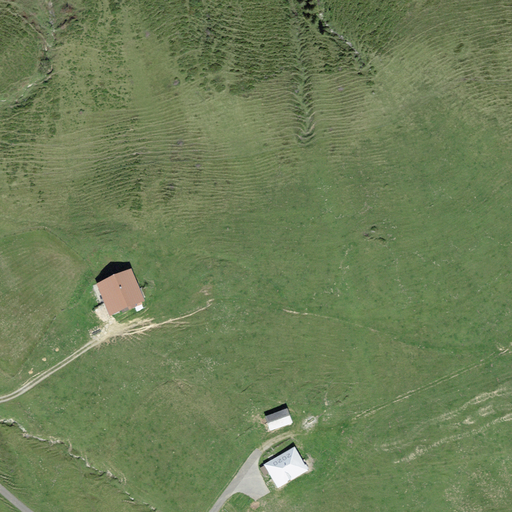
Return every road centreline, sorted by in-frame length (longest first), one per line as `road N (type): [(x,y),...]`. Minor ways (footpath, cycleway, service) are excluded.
road 1 (track): [(511,344),(268,445),(214,511)]
road 2 (track): [(0,399),(142,321)]
